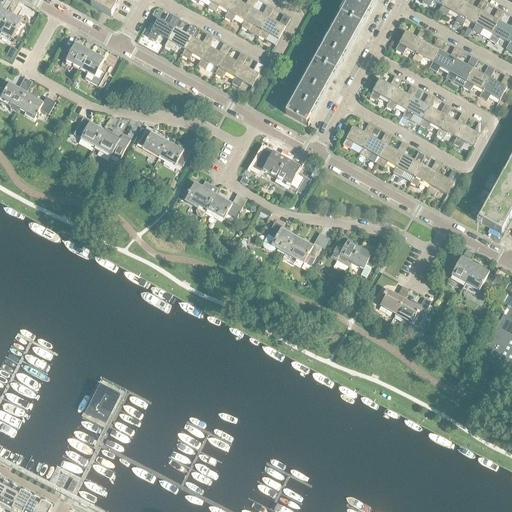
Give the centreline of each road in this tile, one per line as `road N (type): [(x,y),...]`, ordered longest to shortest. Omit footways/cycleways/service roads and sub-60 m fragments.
road 1 (residential): [(371,54),(496,121),(471,170),(345,102)]
road 2 (residential): [(316,153),(119,45)]
road 3 (residential): [(511,263),(316,153)]
road 4 (residential): [(274,0),(301,14),(276,62),(162,0)]
road 5 (residential): [(511,68),(397,7)]
